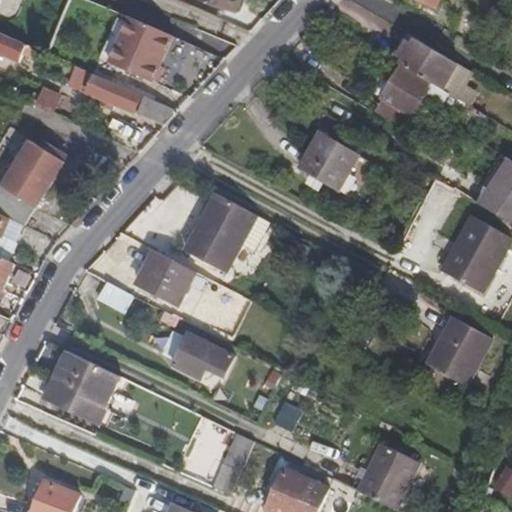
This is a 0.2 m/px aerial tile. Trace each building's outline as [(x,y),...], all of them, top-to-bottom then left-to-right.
[(205,0),(228,10),(232,0),(205,0)] [(365,22),(377,0),(348,0),(343,10),(365,22)] [(407,0),(429,13),(436,0),(407,0)] [(155,85),(173,39),(130,20),(111,67),(155,85)] [(31,60),(36,50),(0,34),(0,55),(18,63),(22,56),(31,60)] [(445,90),(460,63),(411,36),(397,62),(445,90)] [(133,115),(142,97),(76,68),(69,85),(133,115)] [(415,116),(432,87),(401,69),(384,98),(415,116)] [(55,115),(65,98),(46,87),(36,105),(55,115)] [(167,130),(182,115),(144,98),(136,115),(167,130)] [(321,131),(300,169),(338,191),(360,154),(321,131)] [(35,146),(0,196),(0,220),(9,224),(24,231),(68,167),(35,146)] [(511,223),(511,163),(486,208),(511,223)] [(225,272),(257,216),(218,194),(186,251),(225,272)] [(2,236),(5,237),(9,224),(0,220),(0,242),(2,236)] [(511,238),(481,221),(450,277),(485,297),(511,248),(511,238)] [(183,306),(200,273),(159,252),(142,285),(183,306)] [(0,307),(19,265),(0,256),(0,307)] [(139,297),(113,284),(105,299),(131,314),(139,297)] [(455,322),(430,368),(466,387),(490,341),(455,322)] [(212,373),(226,380),(236,359),(196,339),(180,370),(206,383),(212,373)] [(100,424),(122,379),(70,354),(49,400),(100,424)] [(240,360),(236,359),(226,380),(229,382),(240,360)] [(226,439),(231,430),(209,420),(204,428),(226,439)] [(244,470),(257,443),(241,435),(228,462),(244,470)] [(380,443),(356,491),(395,509),(418,462),(380,443)] [(511,500),(511,498),(511,469),(507,466),(493,488),(511,500)] [(287,471),(269,509),(274,511),(325,511),(335,493),(287,471)] [(50,481),(34,511),(74,511),(82,494),(50,481)] [(194,511),(173,503),(169,511),(194,511)]
